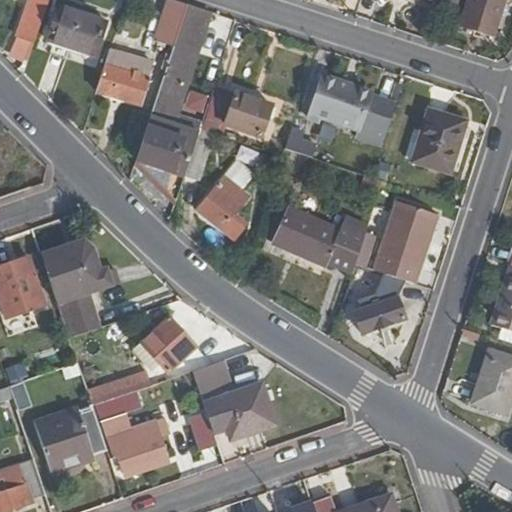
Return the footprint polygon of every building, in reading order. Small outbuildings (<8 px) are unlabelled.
[(179,0),(162,0),(151,33),(171,39),(183,1),(179,0)] [(466,0),(459,23),(492,33),(502,0),(466,0)] [(171,39),(132,160),(174,198),(181,175),(193,140),(164,131),(205,8),(183,1),(171,39)] [(25,4),(14,37),(32,43),(43,10),(25,4)] [(57,7),(46,39),(91,54),(102,21),(57,7)] [(106,49),(94,89),(135,103),(148,63),(106,49)] [(369,91),(321,75),(308,114),(356,129),(354,134),(380,142),(393,101),(368,93),(369,91)] [(211,83),(196,129),(211,133),(219,136),(223,122),(257,133),(261,123),(267,125),(274,103),(211,83)] [(188,89),(183,106),(201,112),(206,94),(188,89)] [(425,109),(408,160),(445,172),(462,121),(425,109)] [(193,140),(181,175),(196,180),(211,133),(196,129),(193,140)] [(289,131),(285,148),(312,156),(317,138),(289,131)] [(226,177),(197,210),(219,229),(248,196),(243,191),(256,175),(240,161),(226,177)] [(394,201),(372,269),(399,278),(413,283),(435,213),(394,201)] [(282,205),(269,240),(324,262),(326,258),(352,268),(353,263),(363,231),(366,222),(343,213),(338,227),(282,205)] [(363,231),(353,263),(363,266),(374,235),(363,231)] [(31,254),(34,264),(67,252),(64,243),(31,254)] [(52,316),(58,335),(89,324),(78,294),(110,283),(105,268),(93,272),(84,246),(67,252),(34,264),(52,316)] [(15,274),(0,293),(0,298),(10,312),(34,304),(20,261),(9,264),(14,270),(13,271),(15,274)] [(13,271),(8,266),(0,268),(0,307),(4,318),(11,316),(0,300),(0,293),(15,274),(13,271)] [(511,266),(492,324),(499,326),(511,330),(511,266)] [(361,301),(363,306),(355,309),(364,332),(401,318),(394,296),(399,278),(382,272),(374,295),(361,301)] [(135,332),(162,361),(186,341),(159,311),(135,332)] [(511,330),(499,326),(496,338),(511,342),(511,330)] [(194,352),(199,367),(213,362),(254,349),(236,337),(194,352)] [(43,369),(64,362),(59,350),(39,357),(43,369)] [(511,358),(489,351),(471,404),(505,415),(511,393),(511,358)] [(184,373),(191,394),(221,383),(213,362),(199,367),(184,373)] [(21,368),(3,374),(8,389),(21,384),(26,383),(21,368)] [(138,372),(78,392),(82,407),(88,404),(112,397),(143,386),(138,372)] [(21,384),(8,389),(11,400),(16,414),(30,409),(21,384)] [(8,389),(0,391),(0,403),(11,400),(8,389)] [(196,409),(207,441),(221,436),(224,447),(269,431),(255,390),(196,409)] [(88,404),(100,438),(124,431),(112,397),(88,404)] [(84,435),(72,412),(32,426),(49,474),(79,464),(78,461),(101,453),(84,435)] [(107,443),(114,461),(125,474),(164,461),(157,441),(131,450),(127,436),(107,443)] [(44,495),(33,462),(0,472),(0,511),(5,511),(32,503),(30,500),(44,495)] [(371,499),(373,503),(375,510),(398,502),(394,491),(371,499)] [(341,511),(336,496),(317,502),(318,502),(321,511),(401,511),(398,502),(375,510),(373,503),(348,511),(341,511)] [(296,509),(297,511),(320,511),(318,502),(296,509)]
